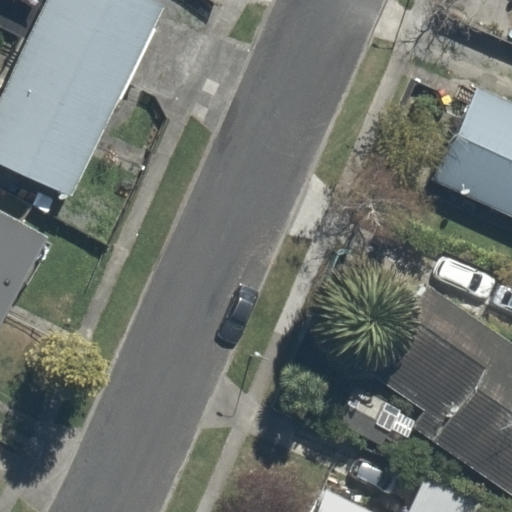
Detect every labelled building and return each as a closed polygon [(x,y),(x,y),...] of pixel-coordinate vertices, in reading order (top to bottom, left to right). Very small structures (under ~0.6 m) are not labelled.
[(150,0),(26,0),(0,60),(0,157),(67,187),(150,0)] [(511,95),(471,75),(422,172),(511,217),(511,95)] [(0,309),(44,229),(0,205),(0,309)] [(511,339),(393,278),(332,396),(401,432),(407,421),(511,474),(511,372),(501,367),(511,346),(511,339)] [(511,511),(511,510),(415,469),(398,509),(406,511),(511,511)] [(383,511),(316,479),(300,511),(383,511)]
